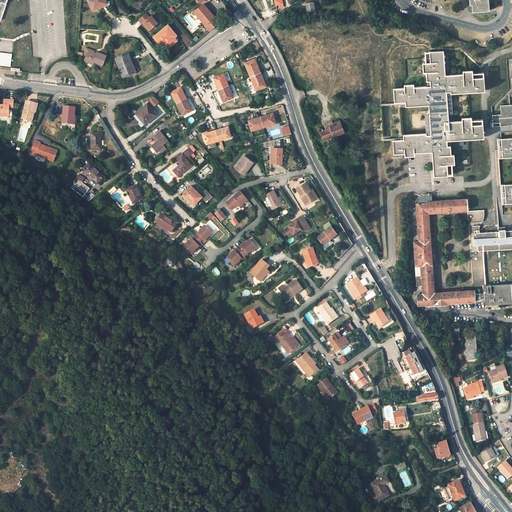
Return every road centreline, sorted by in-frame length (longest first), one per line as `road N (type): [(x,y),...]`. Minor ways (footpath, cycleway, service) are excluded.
road 1 (tertiary): [(493,494),(458,444),(438,377),(363,248)]
road 2 (residential): [(511,320),(413,307),(409,248),(420,189)]
road 3 (tertiary): [(316,169),(276,60),(248,12)]
road 4 (residential): [(213,257),(255,223),(258,211),(243,186),(316,169)]
road 5 (residential): [(333,282),(295,318),(336,371),(372,345)]
road 6 (residential): [(110,97),(114,130),(191,223)]
road 7 (residential): [(505,0),(503,21),(492,32),(421,14),(404,0)]
road 8 (unknown): [(466,456),(430,469),(405,447),(409,491)]
